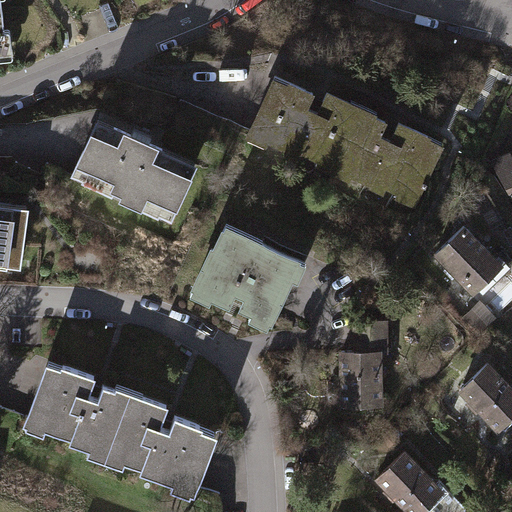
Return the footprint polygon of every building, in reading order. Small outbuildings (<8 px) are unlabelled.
[(0,0),(0,61),(15,60),(11,32),(7,32),(3,0),(0,0)] [(276,74),(246,140),(278,154),(280,150),(302,160),(304,156),(317,162),(315,167),(353,184),(355,180),(371,187),(370,189),(386,196),(388,191),(398,195),(396,199),(418,209),(447,144),(401,123),(393,141),(385,137),(391,124),(378,118),(379,115),(330,92),(321,112),(313,109),(319,94),(276,74)] [(200,167),(98,121),(71,178),(173,225),(200,167)] [(511,151),(492,162),(511,199),(511,151)] [(30,211),(0,206),(0,265),(22,269),(30,211)] [(311,264),(228,225),(216,251),(213,249),(191,297),(211,307),(214,302),(231,311),(237,297),(245,301),(239,313),(252,319),(249,325),(272,336),(297,283),(301,285),(311,264)] [(498,258),(466,225),(435,255),(476,297),(481,292),(485,296),(511,269),(511,267),(500,256),(498,258)] [(481,300),(460,320),(476,337),(498,317),(481,300)] [(353,352),(340,352),(340,411),(385,411),(385,351),(391,351),(391,322),(353,321),(353,352)] [(48,361),(22,430),(44,439),(47,432),(71,441),(69,445),(90,453),(87,460),(123,473),(125,465),(142,472),(140,476),(173,489),(171,495),(195,504),(219,439),(203,433),(205,430),(176,419),(170,435),(161,431),(170,408),(118,388),(116,392),(103,387),(99,400),(90,397),(97,379),(48,361)] [(511,382),(492,362),(460,393),(500,433),(511,422),(511,382)] [(408,450),(376,480),(406,511),(428,511),(432,508),(435,511),(467,511),(468,509),(451,492),(448,492),(408,450)]
